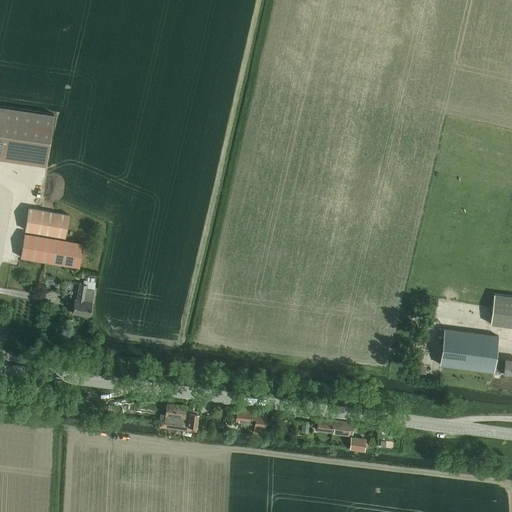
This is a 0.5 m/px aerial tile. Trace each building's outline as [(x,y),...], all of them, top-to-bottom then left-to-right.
[(0,107),(0,159),(47,167),(54,116),(0,107)] [(65,237),(69,215),(29,207),(25,230),(65,237)] [(84,243),(24,234),(21,257),(80,267),(84,243)] [(90,316),(95,286),(95,282),(84,280),(83,284),(79,283),(77,299),(75,299),(73,313),(90,316)] [(492,308),(490,323),(511,325),(511,295),(493,293),(492,308)] [(429,299),(425,315),(434,317),(438,301),(429,299)] [(444,329),(439,328),(438,336),(443,337),(440,365),(493,372),(493,371),(503,372),(503,373),(511,374),(511,358),(504,358),(504,359),(496,358),(499,335),(444,328),(444,329)] [(165,414),(164,423),(169,423),(188,426),(197,427),(197,424),(199,414),(190,413),(190,409),(186,409),(186,406),(167,403),(165,414)] [(237,409),(236,419),(241,420),(242,420),(251,421),(254,421),(253,426),(252,432),(264,433),(266,412),(257,411),(255,411),(248,410),(237,409)] [(317,430),(332,432),(334,420),(326,419),(318,418),(317,430)] [(334,420),(332,432),(333,432),(351,434),(352,434),(352,430),(352,429),(353,423),(335,420),(334,420)] [(357,437),(356,449),(365,450),(365,448),(366,438),(357,437)]
